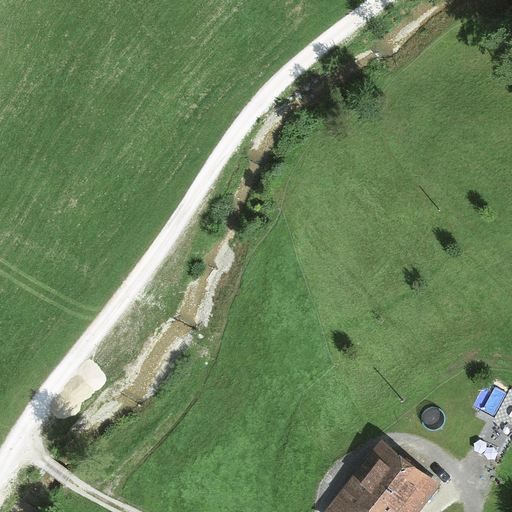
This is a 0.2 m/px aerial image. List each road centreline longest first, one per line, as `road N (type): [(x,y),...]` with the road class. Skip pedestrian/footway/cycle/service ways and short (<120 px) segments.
road 1 (track): [(0,474),(57,380),(257,106),(379,0)]
road 2 (track): [(472,511),(472,492),(458,469),(437,451),(398,439),(353,460),(328,491)]
road 3 (track): [(19,436),(69,480),(126,511)]
